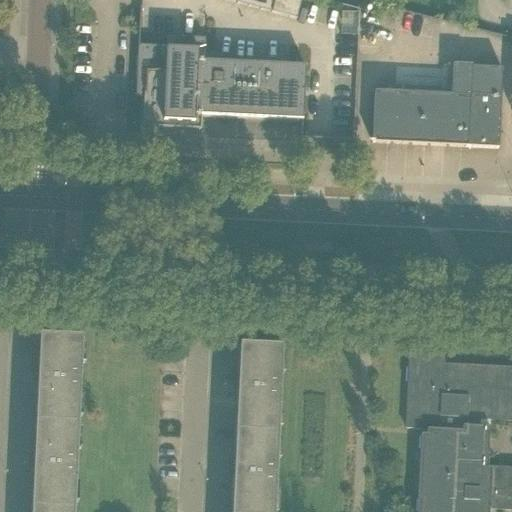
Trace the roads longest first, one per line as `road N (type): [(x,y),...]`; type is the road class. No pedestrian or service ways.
road 1 (secondary): [(27,257),(511,281)]
road 2 (secondary): [(511,216),(31,195)]
road 3 (residential): [(31,195),(33,0)]
road 4 (residential): [(188,511),(193,359)]
